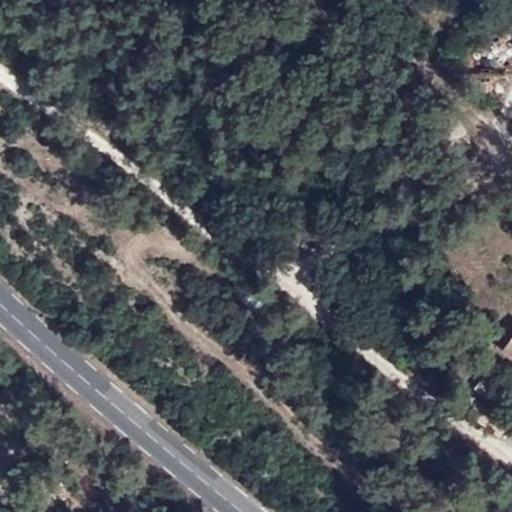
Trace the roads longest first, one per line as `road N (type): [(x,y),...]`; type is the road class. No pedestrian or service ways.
road 1 (unclassified): [(0,80),(313,312)]
road 2 (primary): [(242,511),(0,301)]
road 3 (unclassified): [(313,312),(511,460)]
road 4 (unclassified): [(313,312),(399,234),(511,167)]
